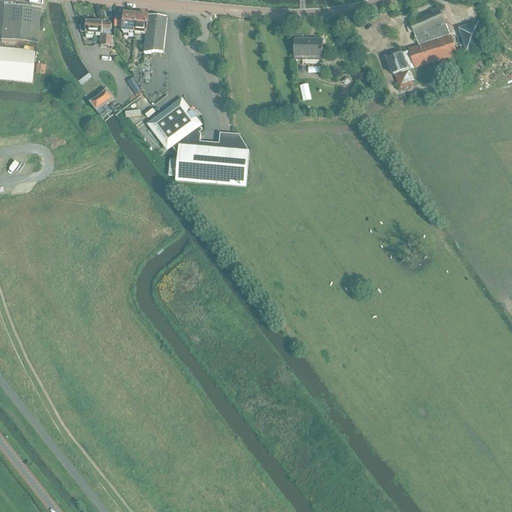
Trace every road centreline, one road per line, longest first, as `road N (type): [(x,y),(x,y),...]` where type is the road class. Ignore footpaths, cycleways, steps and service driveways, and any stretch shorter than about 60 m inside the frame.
road 1 (tertiary): [(128,0),(303,15),(390,0)]
road 2 (track): [(0,289),(31,369),(67,431),(132,511)]
road 3 (unknown): [(0,316),(61,435),(121,511)]
